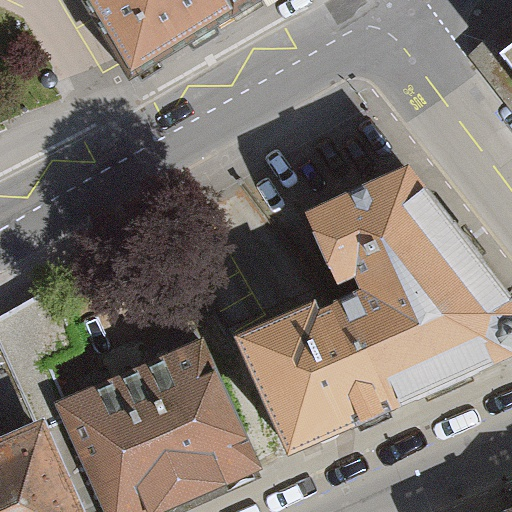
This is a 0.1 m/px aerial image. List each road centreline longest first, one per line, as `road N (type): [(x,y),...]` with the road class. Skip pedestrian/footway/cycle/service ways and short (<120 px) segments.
road 1 (residential): [(382,11),(0,221)]
road 2 (residential): [(511,185),(382,11)]
road 3 (primary): [(511,438),(348,511)]
